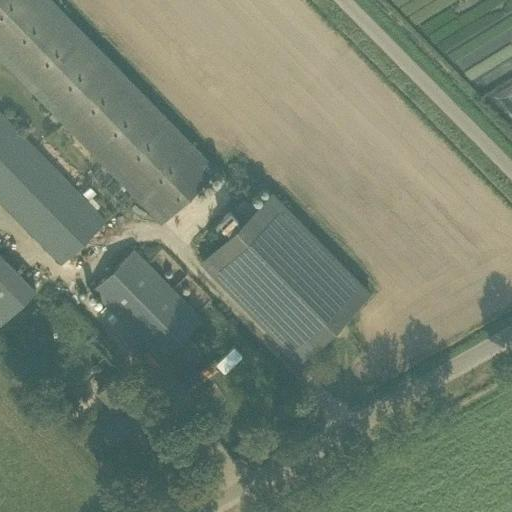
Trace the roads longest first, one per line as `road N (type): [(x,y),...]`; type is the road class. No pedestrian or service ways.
road 1 (unclassified): [(200,511),(511,335)]
road 2 (unclassified): [(511,167),(345,0)]
